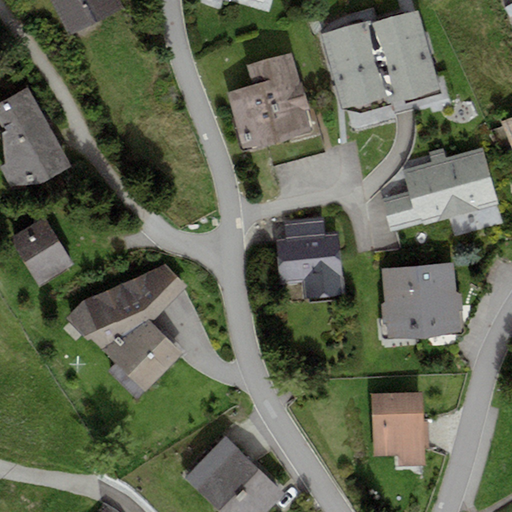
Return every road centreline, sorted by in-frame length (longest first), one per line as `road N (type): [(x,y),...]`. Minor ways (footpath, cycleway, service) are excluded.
road 1 (residential): [(339,511),(270,411),(247,349),(224,179),(190,89),(170,0)]
road 2 (track): [(230,256),(214,256),(164,227),(126,195),(0,8)]
road 3 (residential): [(511,315),(481,388),(446,511)]
road 4 (track): [(128,511),(91,480),(0,451)]
